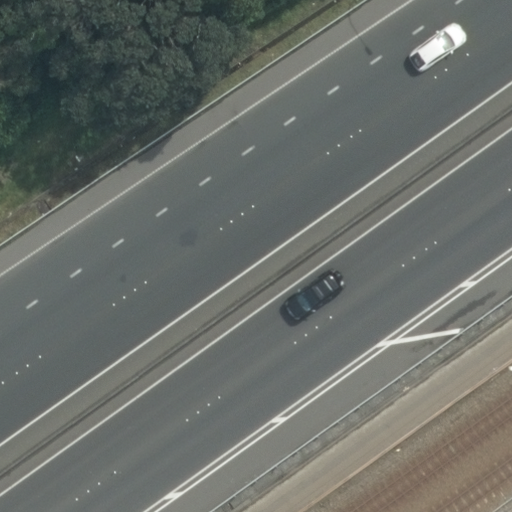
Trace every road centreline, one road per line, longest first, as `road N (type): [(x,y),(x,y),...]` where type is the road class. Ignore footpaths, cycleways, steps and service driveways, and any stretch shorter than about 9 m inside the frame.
road 1 (trunk): [(511,214),(101,511)]
road 2 (trunk): [(132,307),(511,47)]
road 3 (motorway): [(0,399),(132,307)]
road 4 (trunk): [(0,384),(132,307)]
